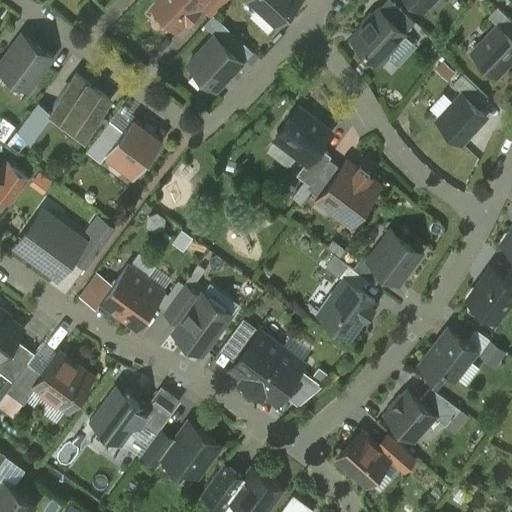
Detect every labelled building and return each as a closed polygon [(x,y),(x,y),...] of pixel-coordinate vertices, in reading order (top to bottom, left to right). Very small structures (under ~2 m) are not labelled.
[(158,0),(155,3),(178,25),(187,16),(188,17),(198,7),(196,5),(201,0),(158,0)] [(253,0),(277,22),(297,0),(253,0)] [(416,19),(394,0),(384,0),(380,6),(405,30),(416,19)] [(507,14),(498,5),(490,14),(499,23),(507,14)] [(380,6),(352,35),(378,59),(384,59),(389,53),(389,48),(405,30),(380,6)] [(225,22),(214,12),(205,22),(215,32),(216,33),(225,22)] [(511,18),(507,14),(499,23),(511,35),(511,18)] [(225,22),(216,33),(230,46),(240,36),(225,22)] [(511,35),(499,23),(473,49),(479,55),(479,61),(485,65),(491,66),(498,73),(511,58),(511,35)] [(52,54),(23,32),(0,63),(0,64),(28,86),(52,54)] [(215,32),(189,60),(217,86),(243,58),(230,46),(216,33),(215,32)] [(110,97),(77,72),(54,102),(87,127),(110,97)] [(463,90),(438,117),(463,140),(488,114),(463,90)] [(332,129),(300,104),(276,135),(308,159),(320,144),(332,129)] [(144,123),(134,115),(124,128),(110,147),(140,170),(164,138),(153,130),(157,125),(148,118),(144,123)] [(124,128),(110,118),(88,147),(102,157),(110,147),(124,128)] [(320,144),(308,159),(298,172),(311,181),(330,155),(331,153),(320,144)] [(311,181),(308,184),(320,193),(342,165),(330,155),(311,181)] [(358,166),(347,158),(342,165),(320,193),(322,194),(325,190),(339,201),(334,208),(351,221),(380,182),(369,174),(371,171),(360,163),(358,166)] [(0,192),(1,191),(18,167),(8,160),(0,170),(0,192)] [(18,167),(1,191),(12,200),(30,176),(18,167)] [(55,221),(41,211),(21,239),(34,249),(30,254),(39,260),(43,255),(61,268),(81,241),(69,232),(72,228),(58,217),(55,221)] [(511,226),(502,239),(511,246),(511,226)] [(370,257),(386,269),(399,279),(421,249),(392,227),(370,257)] [(93,233),(85,244),(95,252),(103,241),(93,233)] [(85,244),(72,262),(83,270),(95,252),(85,244)] [(350,262),(337,252),(328,264),(341,273),(350,262)] [(386,269),(370,257),(364,252),(354,265),(369,276),(376,282),(386,269)] [(129,262),(102,299),(120,312),(147,275),(129,262)] [(354,265),(350,262),(341,273),(345,276),(361,287),(369,276),(354,265)] [(511,278),(491,264),(469,295),(470,296),(468,298),(470,305),(476,309),(483,308),(484,306),(498,316),(511,296),(511,278)] [(147,275),(120,312),(138,325),(164,288),(147,275)] [(345,276),(321,311),(351,333),(365,313),(367,314),(375,304),(373,302),(376,298),(361,287),(345,276)] [(185,281),(165,308),(181,320),(201,292),(185,281)] [(209,281),(205,290),(237,305),(242,296),(209,281)] [(181,320),(174,329),(203,350),(230,313),(201,292),(181,320)] [(2,307),(0,305),(0,353),(1,354),(2,355),(16,336),(23,325),(2,309),(2,307)] [(244,315),(221,346),(237,358),(260,326),(244,315)] [(478,346),(449,324),(421,360),(438,373),(445,364),(456,373),(478,346)] [(237,358),(232,366),(244,374),(242,377),(253,385),(283,343),(260,326),(237,358)] [(16,336),(2,355),(1,354),(0,355),(0,368),(14,379),(28,360),(35,350),(16,336)] [(505,347),(492,337),(483,350),(496,360),(505,347)] [(283,343),(253,385),(263,392),(265,390),(277,399),(283,391),(301,366),(305,360),(283,343)] [(65,359),(58,360),(54,357),(44,371),(36,381),(38,383),(69,405),(92,373),(68,355),(65,359)] [(14,379),(7,389),(24,401),(38,383),(36,381),(44,371),(28,360),(14,379)] [(301,366),(283,391),(299,402),(323,382),(301,366)] [(148,402),(117,380),(90,417),(122,440),(137,420),(149,403),(148,402)] [(181,398),(161,384),(148,402),(168,416),(181,398)] [(460,405),(432,385),(421,397),(436,412),(446,421),(460,405)] [(421,397),(408,386),(386,411),(415,436),(436,412),(421,397)] [(168,416),(148,402),(149,403),(137,420),(142,420),(157,431),(161,425),(168,416)] [(222,441),(190,418),(176,436),(163,454),(164,455),(180,467),(184,462),(194,469),(204,455),(209,458),(222,441)] [(176,436),(161,425),(157,431),(142,451),(158,463),(164,455),(163,454),(176,436)] [(391,453),(363,427),(339,454),(367,480),(391,453)] [(405,444),(394,457),(404,466),(416,453),(405,444)] [(224,461),(203,490),(224,505),(231,496),(230,495),(244,475),(224,461)] [(263,511),(283,486),(253,464),(244,475),(230,495),(231,496),(253,511),(263,511)] [(6,484),(0,493),(0,511),(29,511),(34,505),(6,484)]
